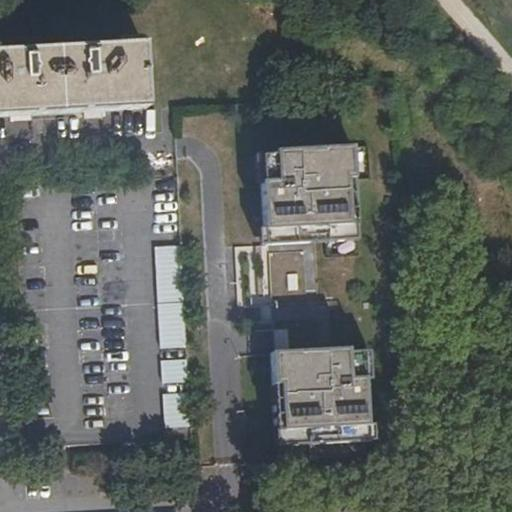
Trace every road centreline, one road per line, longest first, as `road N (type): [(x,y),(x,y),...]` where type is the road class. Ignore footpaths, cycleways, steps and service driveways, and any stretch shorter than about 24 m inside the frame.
road 1 (residential): [(382,511),(379,489),(1,511)]
road 2 (residential): [(0,154),(175,144)]
